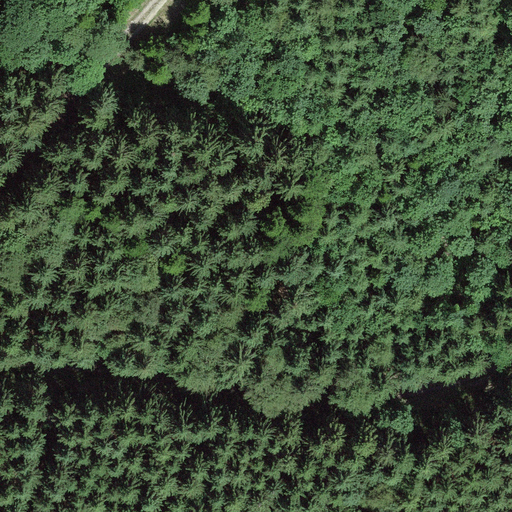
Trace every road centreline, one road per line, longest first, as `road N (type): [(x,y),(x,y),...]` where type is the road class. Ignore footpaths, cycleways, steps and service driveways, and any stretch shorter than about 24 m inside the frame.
road 1 (track): [(511,347),(481,368),(326,396),(0,360)]
road 2 (track): [(0,181),(157,0)]
